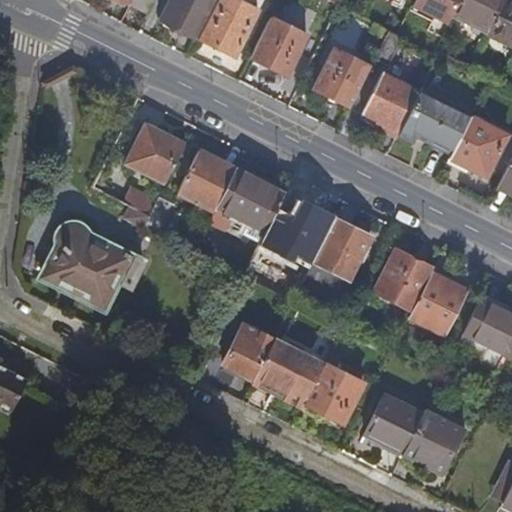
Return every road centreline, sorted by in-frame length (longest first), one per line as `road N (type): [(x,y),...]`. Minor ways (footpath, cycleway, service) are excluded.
road 1 (residential): [(28,11),(511,248)]
road 2 (residential): [(419,511),(0,294)]
road 3 (residential): [(0,238),(28,11)]
